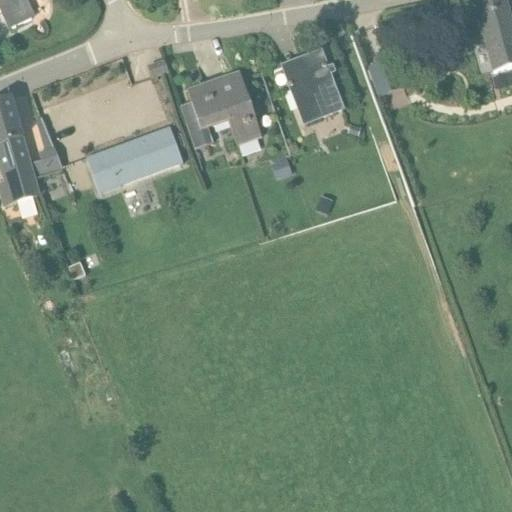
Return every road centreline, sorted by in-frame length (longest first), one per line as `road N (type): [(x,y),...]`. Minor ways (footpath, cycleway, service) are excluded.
road 1 (unclassified): [(133,36),(380,0)]
road 2 (unclassified): [(0,90),(133,36)]
